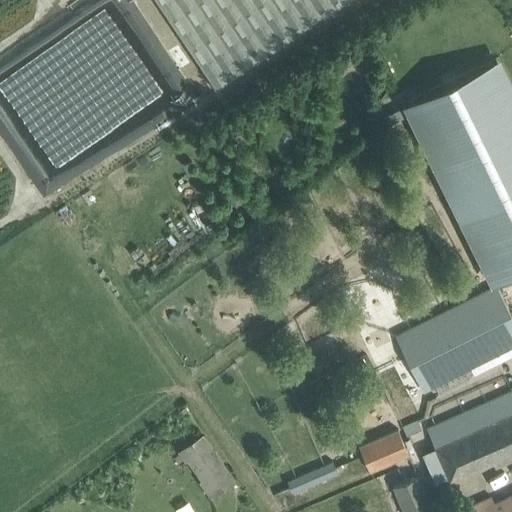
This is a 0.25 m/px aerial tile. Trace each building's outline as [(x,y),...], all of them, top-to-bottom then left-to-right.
[(158,0),(215,83),(338,0),(158,0)] [(511,275),(511,91),(496,58),(406,102),(495,283),(495,284),(497,282),(511,275)] [(384,113),(389,121),(405,114),(400,105),(384,113)] [(511,317),(495,284),(495,283),(395,333),(424,391),(511,347),(511,317)] [(511,393),(511,390),(426,428),(449,479),(491,461),(495,469),(511,461),(511,393)] [(358,444),(370,470),(409,453),(398,427),(358,444)] [(201,435),(177,452),(183,461),(185,460),(200,481),(222,465),(201,435)] [(323,465),(315,468),(320,480),(337,472),(332,461),(323,465)] [(302,474),(287,480),(292,492),(307,485),(302,474)] [(434,511),(419,474),(392,485),(403,511),(434,511)] [(490,500),(473,508),(474,511),(511,511),(511,495),(492,504),(490,500)]
